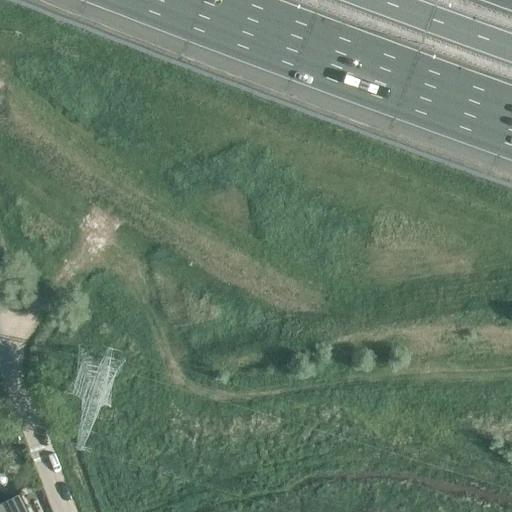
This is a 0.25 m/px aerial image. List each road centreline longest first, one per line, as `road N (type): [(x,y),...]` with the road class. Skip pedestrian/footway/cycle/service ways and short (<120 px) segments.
road 1 (motorway): [(196,0),(511,120)]
road 2 (unclassified): [(58,511),(0,346)]
road 3 (motorway): [(379,0),(511,47)]
